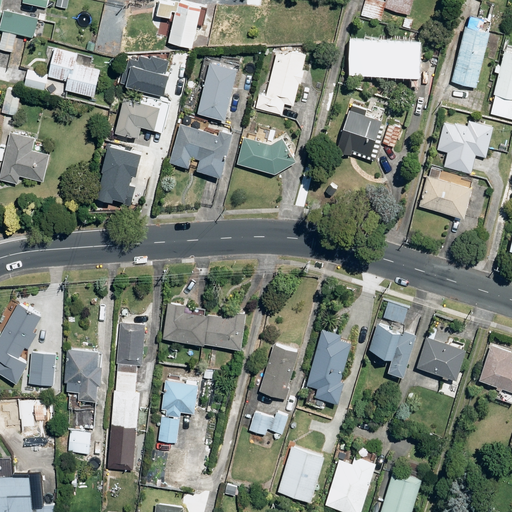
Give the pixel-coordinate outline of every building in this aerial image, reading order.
[(22,0),(21,2),(45,8),(47,0),(22,0)] [(167,42),(189,47),(200,0),(181,0),(182,2),(173,0),(158,0),(155,14),(169,18),(171,10),(174,11),(167,42)] [(248,1),(242,0),(237,0),(235,9),(246,12),(248,1)] [(364,0),(360,15),(380,20),(383,8),(409,14),(412,0),(384,0),(384,1),(382,0),(364,0)] [(0,37),(0,49),(11,52),(15,34),(32,38),(36,18),(2,10),(0,19),(0,29),(2,30),(0,37)] [(402,26),(410,29),(412,21),(404,18),(402,26)] [(451,82),(475,88),(488,32),(465,26),(451,82)] [(85,50),(92,51),(94,44),(87,43),(85,50)] [(352,70),(415,72),(416,45),(353,43),(352,70)] [(63,90),(92,97),(98,70),(73,63),(76,53),(54,48),(47,76),(66,81),(63,90)] [(255,108),(281,115),(284,103),(292,106),(305,55),(291,51),(289,57),(276,53),(265,96),(258,94),(255,108)] [(492,95),(511,99),(511,53),(503,51),(492,95)] [(196,113),(223,120),(235,69),(208,62),(196,113)] [(119,75),(126,77),(129,66),(122,64),(119,75)] [(22,85),(42,90),(46,75),(27,69),(22,85)] [(14,116),(20,92),(6,88),(1,112),(14,116)] [(114,132),(136,138),(140,125),(162,130),(169,102),(140,94),(138,102),(122,98),(114,132)] [(485,103),(464,98),(461,108),(482,113),(485,103)] [(351,151),(370,156),(381,120),(364,115),(366,109),(351,105),(349,110),(348,110),(336,150),(350,155),(351,151)] [(443,167),(470,173),(474,155),(485,158),(492,127),(468,121),(467,126),(455,123),(454,125),(444,122),(438,149),(447,151),(443,167)] [(195,170),(219,177),(232,134),(218,130),(216,135),(179,124),(168,163),(187,168),(190,157),(198,160),(195,170)] [(382,143),(393,147),(399,128),(388,124),(382,143)] [(0,170),(0,180),(16,184),(18,175),(41,181),(48,155),(31,150),(34,138),(9,132),(0,170)] [(274,174),(295,161),(281,138),(269,145),(243,137),(236,164),(274,174)] [(99,175),(116,179),(123,152),(106,147),(99,175)] [(418,206),(462,218),(471,188),(427,176),(418,206)] [(408,307),(388,300),(383,315),(403,322),(408,307)] [(203,345),(207,316),(183,313),(184,306),(167,303),(162,339),(203,345)] [(207,315),(203,344),(240,350),(245,314),(228,311),(227,318),(207,315)] [(0,375),(15,384),(26,364),(17,358),(34,327),(11,313),(0,333),(0,375)] [(107,468),(131,470),(138,392),(134,392),(136,365),(141,366),(145,325),(120,323),(116,364),(118,364),(115,391),(113,390),(107,468)] [(387,373),(402,378),(415,335),(377,323),(368,350),(391,358),(387,373)] [(416,368),(455,381),(465,351),(433,340),(436,330),(431,328),(427,338),(426,338),(416,368)] [(314,398),(336,404),(343,383),(339,382),(350,344),(338,341),(340,336),(321,330),(306,386),(317,389),(314,398)] [(259,392),(285,399),(288,388),(287,387),(297,352),(273,345),(259,392)] [(478,381),(511,392),(511,363),(509,363),(511,354),(511,353),(490,346),(478,381)] [(78,400),(94,401),(95,387),(99,387),(100,367),(96,367),(98,352),(66,349),(64,383),(79,384),(78,400)] [(27,384),(52,386),(55,354),(30,353),(27,384)] [(165,416),(179,417),(179,412),(193,414),(197,385),(165,380),(161,410),(165,410),(165,416)] [(249,430),(264,435),(266,429),(272,431),(276,419),(254,412),(249,430)] [(323,433),(337,437),(343,420),(329,416),(323,433)] [(157,441),(175,443),(179,419),(160,417),(157,441)] [(65,450),(88,453),(90,433),(68,430),(65,450)] [(162,452),(158,478),(182,482),(186,455),(162,452)] [(325,505),(347,511),(359,511),(375,464),(354,457),(352,463),(339,460),(325,505)] [(410,511),(420,481),(392,472),(380,511),(410,511)] [(0,511),(30,511),(29,477),(0,478),(0,511)] [(238,484),(225,482),(224,493),(237,495),(238,484)]
